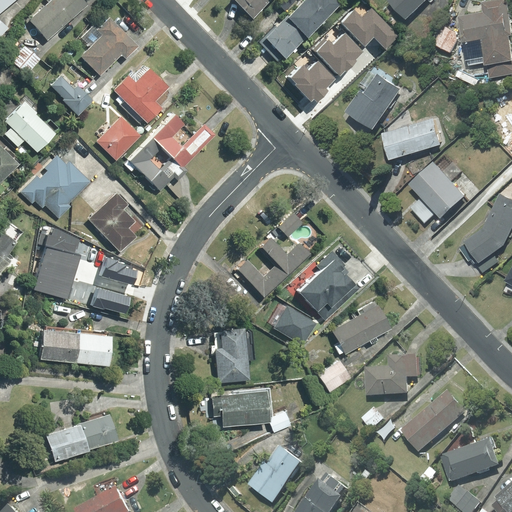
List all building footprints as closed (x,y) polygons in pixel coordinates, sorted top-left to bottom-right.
[(0,0),(0,11),(12,0),(0,0)] [(43,0),(46,3),(26,20),(45,41),(85,5),(80,0),(43,0)] [(269,0),(232,0),(252,18),(269,0)] [(279,58),(281,60),(339,4),(335,0),(301,0),(258,42),(276,61),(279,58)] [(391,0),(408,19),(428,0),(391,0)] [(485,41),(491,77),(511,74),(511,6),(511,0),(487,0),(483,1),(484,12),(462,15),(466,43),(485,41)] [(355,10),(342,23),(365,46),(374,38),(386,50),(399,36),(372,8),(362,18),(355,10)] [(78,37),(87,46),(78,55),(80,57),(75,62),(92,78),(96,74),(98,76),(118,55),(122,59),(136,45),(106,16),(95,26),(92,23),(78,37)] [(436,44),(454,53),(463,33),(445,24),(436,44)] [(326,37),(314,49),(340,76),(345,71),(346,72),(358,61),(356,60),(364,52),(346,33),(334,45),(326,37)] [(40,59),(23,45),(8,62),(25,76),(40,59)] [(296,84),(295,85),(311,101),(314,99),(317,102),(329,91),(326,88),(336,79),(318,62),(309,71),(304,66),(291,78),(296,84)] [(140,119),(144,123),(159,108),(153,102),(168,87),(147,66),(132,80),(125,73),(110,89),(122,101),(118,105),(136,123),(140,119)] [(63,72),(48,85),(76,115),(91,101),(63,72)] [(362,89),(350,109),(379,128),(403,89),(378,73),(366,92),(362,89)] [(20,99),(1,117),(8,124),(1,132),(15,146),(22,139),(34,151),(53,133),(20,99)] [(504,120),(511,108),(501,102),(491,119),(500,125),(504,120)] [(133,168),(157,191),(171,177),(175,181),(186,170),(182,166),(213,134),(202,123),(180,145),(170,135),(181,124),(170,113),(121,163),(129,172),(133,168)] [(139,134),(118,115),(93,141),(114,161),(139,134)] [(435,117),(387,131),(395,159),(443,145),(435,117)] [(0,180),(17,164),(0,147),(0,180)] [(62,163),(53,155),(17,192),(30,204),(33,201),(39,208),(42,205),(56,220),(69,206),(67,204),(89,182),(65,159),(62,163)] [(439,211),(445,217),(469,195),(455,180),(465,171),(455,160),(446,169),(437,159),(412,181),(428,198),(416,209),(427,222),(439,211)] [(126,205),(113,191),(85,218),(116,251),(133,235),(126,228),(133,222),(121,210),(126,205)] [(511,196),(502,192),(484,229),(462,248),(472,262),(475,260),(484,272),(502,261),(495,253),(508,244),(511,235),(511,196)] [(301,221),(291,211),(276,226),(286,236),(301,221)] [(21,230),(4,218),(0,223),(0,268),(7,258),(3,256),(21,230)] [(269,237),(258,247),(273,263),(259,276),(244,261),(234,270),(259,297),(306,252),(296,241),(284,253),(269,237)] [(327,306),(351,284),(342,274),(346,270),(329,251),(312,265),(317,270),(295,290),(323,320),(332,311),(327,306)] [(106,281),(112,260),(84,253),(72,301),(103,308),(110,282),(106,281)] [(375,304),(328,329),(336,344),(333,345),(338,355),(365,340),(367,344),(375,340),(373,336),(388,328),(375,304)] [(314,323),(283,306),(271,327),(301,345),(314,323)] [(252,360),(249,328),(210,331),(214,382),(247,380),(245,361),(252,360)] [(107,333),(38,329),(37,361),(106,365),(107,333)] [(392,367),(368,368),(368,396),(411,396),(411,378),(420,378),(420,356),(392,356),(392,367)] [(337,359),(315,373),(327,392),(350,378),(337,359)] [(198,400),(199,411),(206,411),(207,417),(219,416),(220,427),(266,422),(262,388),(208,394),(209,399),(198,400)] [(468,412),(450,391),(402,434),(421,454),(468,412)] [(376,407),(362,419),(373,431),(387,419),(376,407)] [(289,424),(282,411),(266,419),(273,432),(289,424)] [(106,413),(42,433),(51,461),(115,441),(106,413)] [(493,438),(442,457),(452,483),(503,464),(493,438)] [(306,463),(281,445),(249,490),(273,507),(306,463)] [(440,472),(431,466),(422,480),(430,486),(440,472)] [(349,488),(328,472),(298,511),(336,511),(347,499),(343,496),(349,488)] [(511,511),(511,484),(497,497),(510,511),(511,511)] [(473,511),(481,502),(460,486),(448,502),(461,511),(473,511)] [(134,511),(122,487),(76,509),(77,511),(134,511)]
